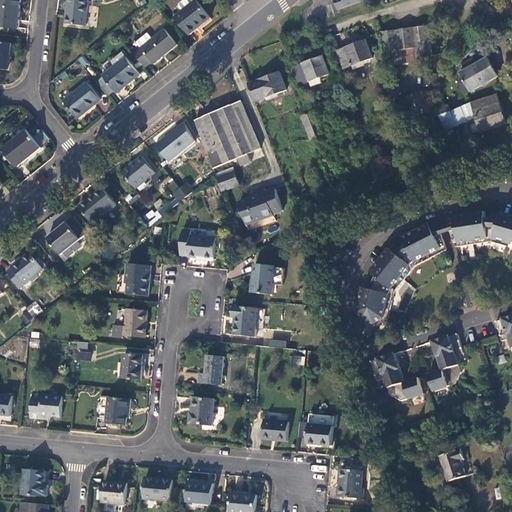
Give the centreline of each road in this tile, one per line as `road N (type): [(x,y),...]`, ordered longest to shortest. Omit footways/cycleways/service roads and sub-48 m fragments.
road 1 (residential): [(511,195),(381,233),(349,309),(375,351),(511,306)]
road 2 (residential): [(286,0),(87,155)]
road 3 (track): [(451,0),(292,45)]
road 4 (residential): [(161,450),(302,464),(300,485)]
road 5 (residential): [(161,450),(174,323)]
road 6 (residential): [(174,323),(212,328),(215,282),(179,279)]
